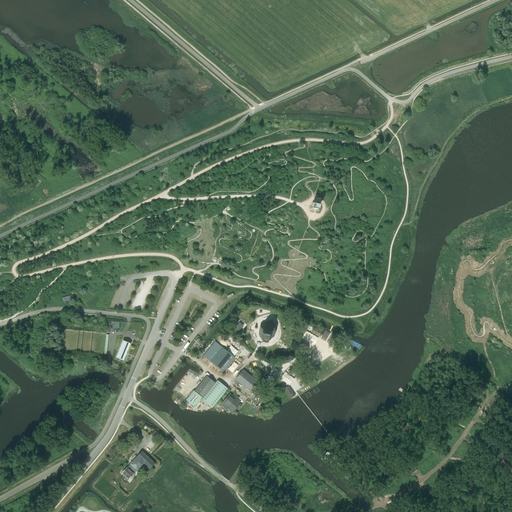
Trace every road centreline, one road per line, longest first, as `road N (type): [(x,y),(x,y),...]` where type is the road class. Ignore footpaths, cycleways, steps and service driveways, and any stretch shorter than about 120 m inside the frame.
road 1 (track): [(85,235),(255,149),(304,139),(362,143),(389,122),(390,99)]
road 2 (unknown): [(262,104),(0,225)]
road 3 (unknown): [(262,104),(489,0)]
road 4 (unknown): [(135,0),(262,104)]
road 5 (track): [(361,62),(496,0)]
road 6 (track): [(160,194),(271,196),(305,206)]
road 7 (track): [(68,265),(18,276),(13,269),(85,235)]
road 8 (track): [(181,268),(154,254),(68,265)]
